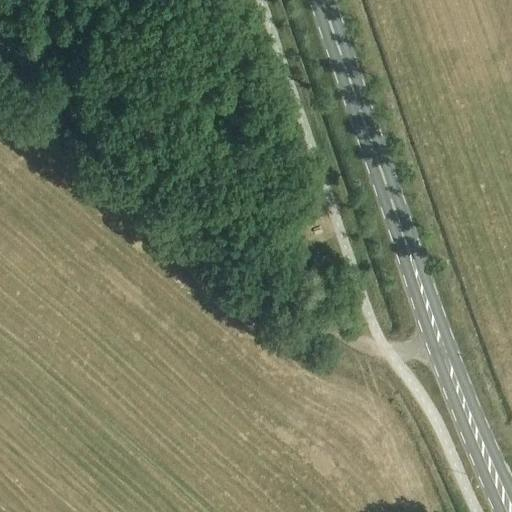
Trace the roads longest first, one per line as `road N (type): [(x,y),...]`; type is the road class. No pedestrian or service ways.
road 1 (track): [(386,352),(342,335),(0,42)]
road 2 (primary): [(403,241),(430,344),(499,511)]
road 3 (primary): [(511,495),(415,252),(403,241)]
road 4 (primary): [(403,241),(320,0)]
